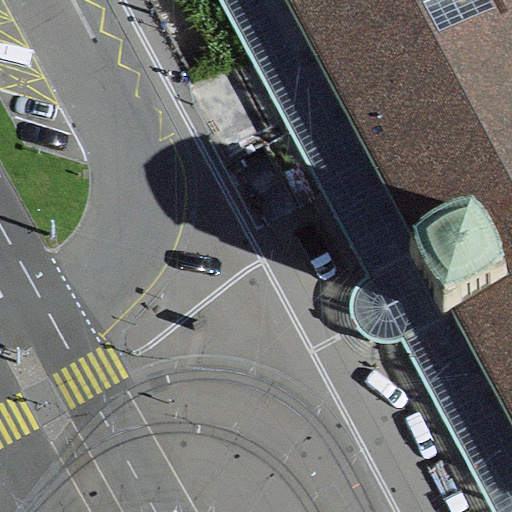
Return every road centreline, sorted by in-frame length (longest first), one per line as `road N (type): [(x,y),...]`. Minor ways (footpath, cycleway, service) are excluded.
road 1 (motorway): [(304,511),(18,0)]
road 2 (motorway): [(0,265),(141,511)]
road 3 (primary): [(0,319),(90,479)]
